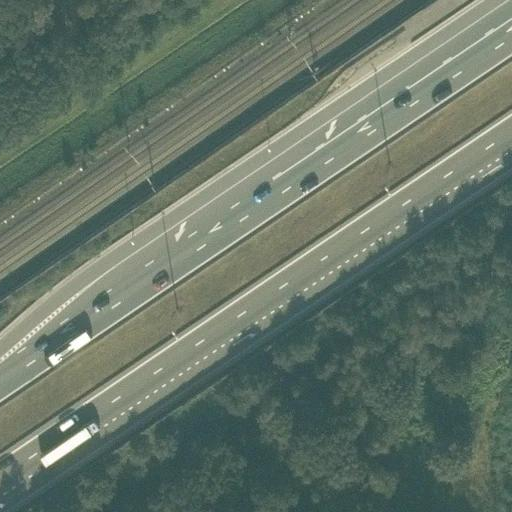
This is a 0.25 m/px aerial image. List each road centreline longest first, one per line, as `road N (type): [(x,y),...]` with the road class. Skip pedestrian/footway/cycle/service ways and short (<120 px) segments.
road 1 (motorway): [(511,34),(0,380)]
road 2 (motorway): [(0,480),(511,134)]
road 3 (track): [(226,0),(0,157)]
